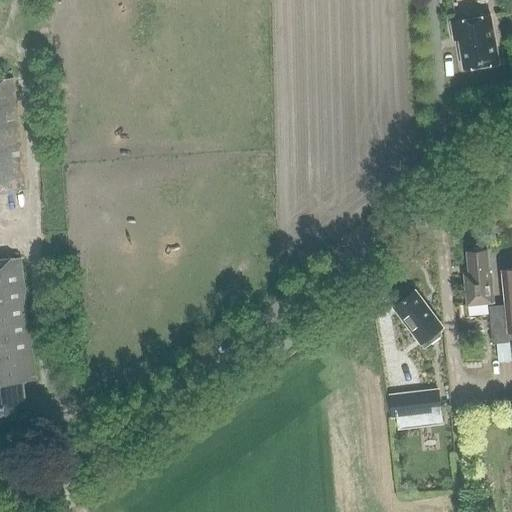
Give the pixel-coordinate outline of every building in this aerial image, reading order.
[(490,16),(451,23),(454,42),(458,41),(464,70),(499,64),(490,16)] [(0,80),(0,194),(26,192),(13,79),(0,80)] [(494,303),(491,272),(489,272),(487,251),(467,253),(469,274),(464,275),(467,306),(494,303)] [(35,381),(20,258),(0,260),(0,418),(27,415),(23,382),(35,381)] [(492,341),(497,341),(511,339),(511,332),(511,268),(502,270),(505,306),(489,308),(492,341)] [(433,315),(415,291),(393,308),(417,340),(422,336),(429,346),(442,337),(442,327),(432,316),(433,315)] [(439,390),(390,396),(392,417),(441,411),(439,390)]
